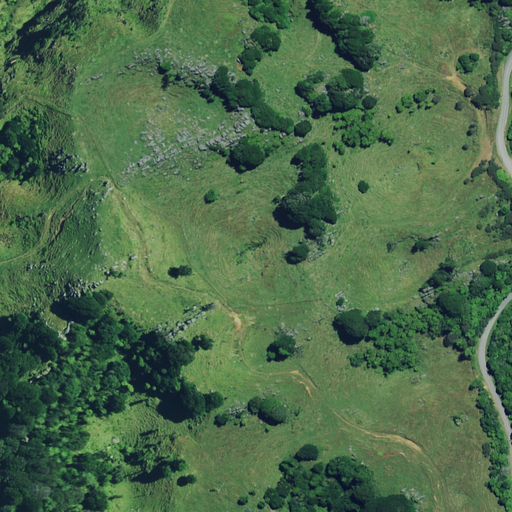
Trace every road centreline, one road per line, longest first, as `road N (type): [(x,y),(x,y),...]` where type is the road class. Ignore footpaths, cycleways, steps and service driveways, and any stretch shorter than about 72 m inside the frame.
road 1 (track): [(445,511),(441,478),(423,451),(394,437),(361,436),(299,371),(250,373),(237,345),(253,324),(319,305),(338,254),(362,227),(441,215),(500,141)]
road 2 (unclassified): [(511,297),(494,314),(481,361),(511,459)]
